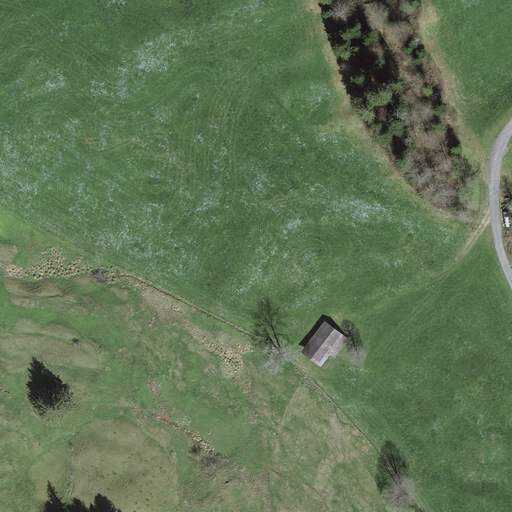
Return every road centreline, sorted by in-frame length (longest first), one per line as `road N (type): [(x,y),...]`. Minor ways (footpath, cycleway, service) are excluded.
road 1 (track): [(494,204),(441,275),(341,322)]
road 2 (unclassified): [(511,281),(497,237),(493,174),(511,126)]
